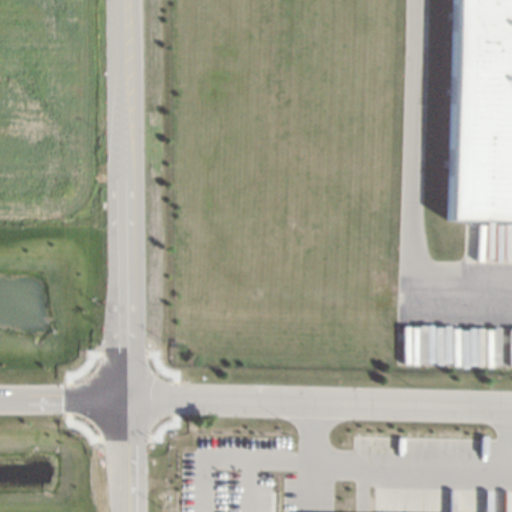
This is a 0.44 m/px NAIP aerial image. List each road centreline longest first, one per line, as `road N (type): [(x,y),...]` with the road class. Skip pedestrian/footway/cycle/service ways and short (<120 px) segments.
road 1 (secondary): [(125,0),(128,511)]
road 2 (residential): [(511,409),(128,399)]
